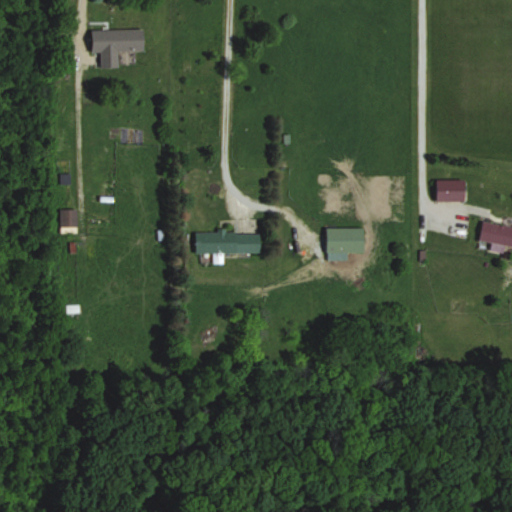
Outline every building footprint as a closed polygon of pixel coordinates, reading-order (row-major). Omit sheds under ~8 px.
[(98,52),(98,76),(120,76),(120,32),(84,32),(84,52),(98,52)] [(59,209),(59,233),(76,233),(76,209),(59,209)] [(511,246),(511,226),(482,220),(478,239),(511,246)] [(363,227),(325,227),(325,252),(363,252),(363,227)] [(259,231),(195,232),(195,253),(259,252),(259,231)]
